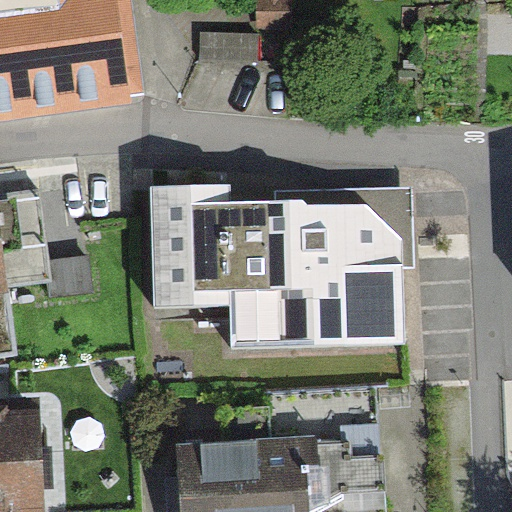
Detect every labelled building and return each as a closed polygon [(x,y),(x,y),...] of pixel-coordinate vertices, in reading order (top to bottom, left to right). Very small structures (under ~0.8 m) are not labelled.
[(131,0),(0,0),(0,116),(143,100),(131,0)] [(409,346),(404,195),(255,200),(254,176),(158,179),(162,307),(297,302),(299,350),(409,346)] [(5,187),(0,187),(0,355),(23,353),(5,187)] [(48,511),(42,409),(0,411),(0,511),(48,511)] [(329,511),(325,439),(193,447),(196,511),(329,511)]
